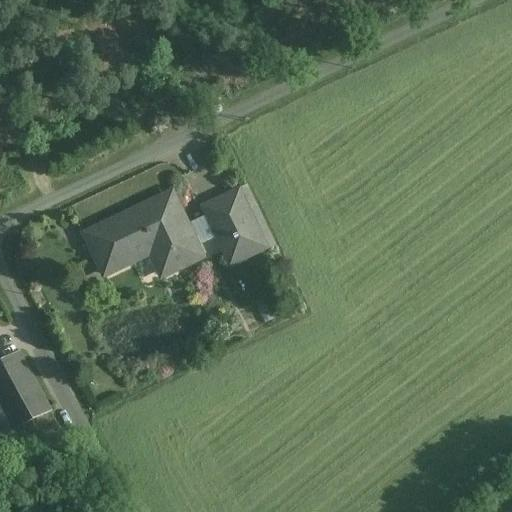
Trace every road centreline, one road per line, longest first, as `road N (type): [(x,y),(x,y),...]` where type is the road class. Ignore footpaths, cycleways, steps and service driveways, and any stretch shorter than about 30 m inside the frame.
road 1 (unclassified): [(0,224),(467,0)]
road 2 (unclassified): [(0,267),(126,511)]
